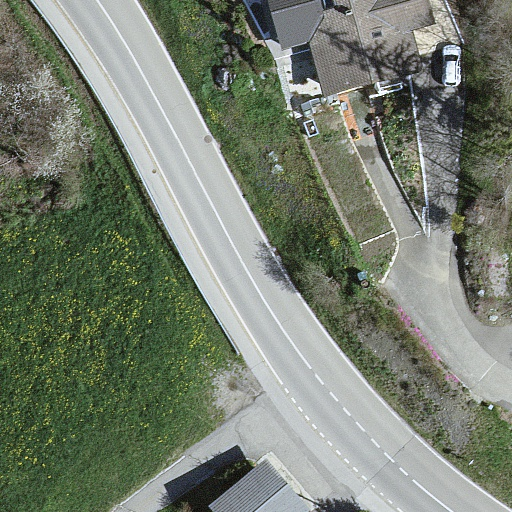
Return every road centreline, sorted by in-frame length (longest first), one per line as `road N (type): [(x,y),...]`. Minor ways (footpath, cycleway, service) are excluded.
road 1 (tertiary): [(94,0),(299,359),(336,408),(452,511)]
road 2 (unknown): [(299,359),(227,460),(161,511)]
